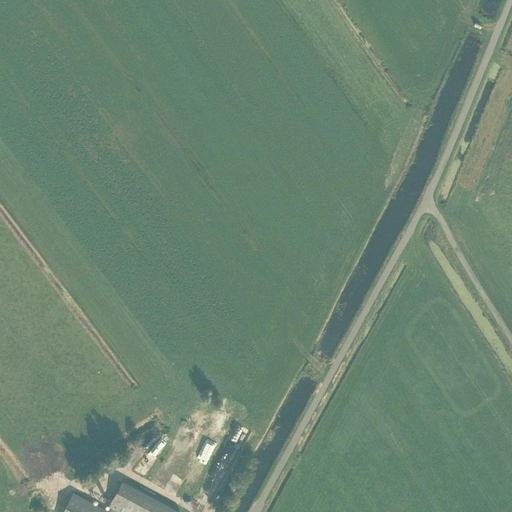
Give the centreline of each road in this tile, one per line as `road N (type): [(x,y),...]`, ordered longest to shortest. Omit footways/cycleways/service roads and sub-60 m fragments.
road 1 (unclassified): [(257,511),(425,206)]
road 2 (unclassified): [(425,206),(511,0)]
road 3 (unclassified): [(511,337),(425,206)]
